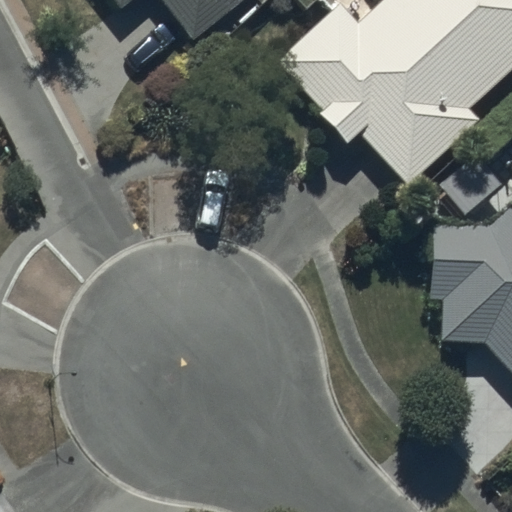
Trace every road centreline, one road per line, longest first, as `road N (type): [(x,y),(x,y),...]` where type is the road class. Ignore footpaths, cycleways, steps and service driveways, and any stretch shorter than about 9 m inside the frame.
road 1 (residential): [(0,47),(175,370)]
road 2 (residential): [(321,511),(175,370)]
